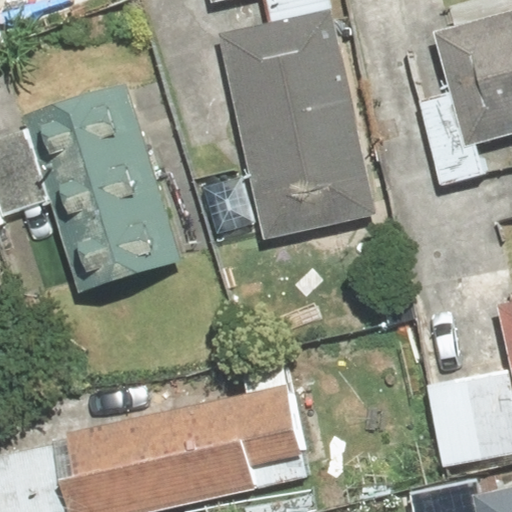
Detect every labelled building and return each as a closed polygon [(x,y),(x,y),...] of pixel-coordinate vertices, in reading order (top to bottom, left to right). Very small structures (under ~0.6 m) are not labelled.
[(267,0),(273,24),(222,35),(267,238),(381,214),(334,0),(215,0),(217,6),(243,0),(267,0)] [(511,13),(438,34),(470,150),(511,139),(511,13)] [(185,262),(129,85),(27,117),(31,128),(0,137),(0,189),(8,215),(54,200),(83,294),(185,262)] [(511,372),(431,387),(445,468),(511,456),(511,372)] [(0,511),(172,511),(317,482),(297,389),(55,440),(57,447),(0,459),(0,511)] [(511,511),(511,488),(478,496),(481,511),(511,511)]
